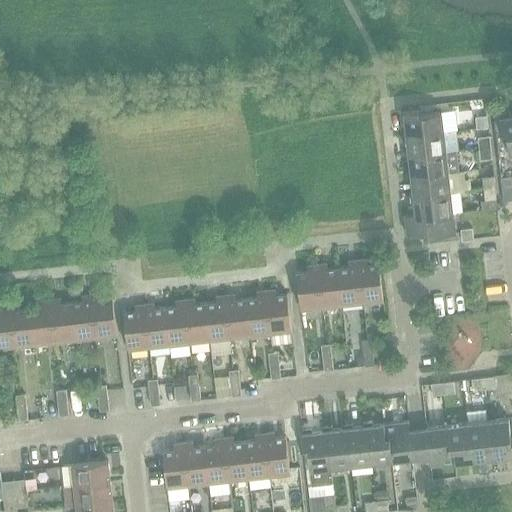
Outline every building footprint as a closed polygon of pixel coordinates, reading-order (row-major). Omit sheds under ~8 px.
[(405,122),(406,132),(420,131),(421,135),(444,132),(442,112),(419,114),(419,110),(400,112),(401,122),(405,122)] [(509,153),(511,152),(511,115),(511,116),(510,112),(500,113),(502,131),(506,131),(509,153)] [(476,128),(488,127),(487,115),(475,116),(476,128)] [(446,153),(444,132),(421,135),(420,131),(406,132),(403,132),(404,142),(407,142),(409,152),(409,153),(423,151),(423,155),(446,153)] [(489,136),(478,137),(479,148),(490,147),(489,136)] [(490,147),(479,148),(480,159),(492,158),(490,147)] [(423,155),(423,151),(409,153),(409,152),(405,153),(406,163),(410,162),(411,173),(425,172),(425,176),(448,173),(458,172),(456,151),(446,153),(423,155)] [(412,183),(413,193),(413,194),(427,192),(428,196),(450,193),(448,173),(425,176),(425,172),(411,173),(407,173),(408,183),(412,183)] [(494,176),(482,178),(483,189),(495,187),(494,176)] [(511,176),(501,177),(504,201),(511,199),(511,176)] [(495,187),(483,189),(485,200),(497,199),(495,187)] [(413,193),(410,193),(411,204),(414,203),(415,213),(416,214),(429,212),(430,217),(452,214),(462,213),(459,192),(450,193),(428,196),(427,192),(413,194),(413,193)] [(455,235),(452,214),(430,217),(429,212),(416,214),(415,213),(405,214),(407,236),(419,235),(420,239),(455,235)] [(462,241),(473,239),(472,228),(461,229),(462,241)] [(367,258),(357,259),(362,303),(383,300),(379,262),(368,264),(367,258)] [(342,305),(362,303),(357,259),(348,261),(349,266),(338,267),(342,305)] [(317,264),(319,280),(322,307),(342,305),(338,267),(327,268),(327,263),(317,264)] [(322,307),(319,280),(317,264),(308,265),(308,270),(297,272),(301,310),(322,307)] [(276,289),(266,290),(270,333),(292,331),(287,293),(276,294),(276,289)] [(250,336),(270,333),(266,290),(257,291),(257,296),(246,298),(250,336)] [(101,293),(91,294),(96,337),(117,335),(113,297),(102,298),(101,293)] [(230,338),(250,336),(246,298),(236,299),(235,293),(225,295),(230,338)] [(76,340),(96,337),(91,294),(82,295),(83,300),(72,301),(76,340)] [(210,340),(230,338),(225,295),(216,296),(217,301),(206,302),(210,340)] [(56,342),(76,340),(72,301),(61,303),(60,297),(51,299),(56,342)] [(190,343),(210,340),(206,302),(195,303),(195,298),(185,299),(190,343)] [(36,344),(56,342),(51,299),(41,300),(42,305),(31,306),(36,344)] [(170,345),(190,343),(185,299),(176,300),(176,305),(166,307),(170,345)] [(16,346),(36,344),(31,306),(21,307),(20,302),(11,303),(16,346)] [(0,348),(16,346),(11,303),(1,304),(1,309),(0,309),(0,348)] [(150,347),(170,345),(166,307),(155,308),(154,303),(145,304),(150,347)] [(150,347),(145,304),(135,305),(136,310),(124,311),(129,350),(150,347)] [(371,339),(362,340),(363,353),(373,352),(371,339)] [(331,343),(321,344),(323,357),(332,356),(331,343)] [(278,351),(269,353),(270,365),(279,364),(278,351)] [(373,352),(363,353),(365,365),(374,364),(373,352)] [(332,356),(323,357),(324,370),(334,369),(332,356)] [(279,364),(270,365),(271,378),(281,377),(279,364)] [(239,369),(229,370),(231,383),(240,382),(239,369)] [(198,374),(189,375),(190,387),(200,386),(198,374)] [(495,377),(483,378),(484,390),(496,389),(495,377)] [(158,378),(148,379),(150,392),(159,391),(158,378)] [(483,378),(472,379),(473,391),(484,390),(483,378)] [(454,381),(442,383),(444,394),(455,393),(454,381)] [(240,382),(231,383),(232,395),(241,394),(240,382)] [(442,383),(431,384),(432,395),(444,394),(442,383)] [(106,384),(97,385),(99,398),(108,397),(106,384)] [(200,386),(190,387),(192,400),(201,399),(200,386)] [(398,387),(375,388),(376,402),(399,401),(398,387)] [(66,389),(57,390),(58,402),(67,401),(66,389)] [(159,391),(150,392),(151,404),(160,403),(159,391)] [(26,393),(16,394),(18,407),(27,406),(26,393)] [(108,397),(99,398),(100,410),(109,409),(108,397)] [(67,401),(58,402),(60,415),(69,414),(67,401)] [(27,406),(18,407),(19,420),(28,419),(27,406)] [(486,408),(466,410),(468,423),(470,445),(474,445),(476,459),(487,458),(487,461),(497,460),(496,456),(494,443),(490,443),(487,420),(486,408)] [(508,418),(487,420),(490,443),(494,443),(496,456),(507,455),(507,459),(511,458),(511,439),(511,440),(508,418)] [(371,461),(391,459),(389,437),(385,437),(383,423),(372,425),(372,421),(362,422),(362,426),(363,426),(364,439),(368,439),(371,461)] [(408,421),(383,423),(385,437),(389,437),(391,459),(412,457),(411,443),(416,442),(428,441),(426,427),(415,428),(409,429),(408,421)] [(477,462),(476,459),(474,445),(470,445),(468,423),(447,425),(450,448),(454,447),(456,461),(466,460),(466,463),(477,462)] [(348,441),(351,464),(371,461),(368,439),(364,439),(363,426),(362,426),(352,427),(352,424),(341,425),(342,428),(344,442),(348,441)] [(450,448),(447,425),(426,427),(428,441),(416,442),(411,443),(412,457),(418,456),(429,455),(430,464),(456,461),(454,447),(450,448)] [(328,443),(331,466),(351,464),(348,441),(344,442),(342,428),(331,429),(331,426),(321,427),(322,430),(324,444),(328,443)] [(311,432),(311,428),(301,429),(303,447),(307,447),(312,485),(333,482),(331,466),(328,443),(324,444),(322,430),(311,432)] [(274,432),(264,433),(269,476),(290,474),(286,436),(275,437),(274,432)] [(249,478),(269,476),(264,433),(255,434),(256,439),(245,440),(249,478)] [(229,481),(249,478),(245,440),(234,441),(233,436),(224,437),(229,481)] [(209,483),(229,481),(224,437),(214,438),(215,444),(204,445),(209,483)] [(189,485),(209,483),(204,445),(194,446),(193,441),(184,442),(189,485)] [(189,485),(184,442),(174,443),(174,448),(163,450),(168,488),(189,485)] [(70,485),(111,480),(108,460),(72,464),(74,479),(69,480),(70,485)] [(26,478),(14,480),(17,507),(29,506),(26,478)] [(14,480),(2,481),(5,511),(11,511),(17,511),(14,480)] [(75,490),(77,505),(113,500),(111,480),(70,485),(70,490),(75,490)] [(225,511),(232,511),(229,494),(207,498),(209,511),(225,511)] [(407,509),(418,508),(417,497),(406,498),(407,509)] [(114,511),(113,500),(77,505),(77,511),(114,511)] [(387,500),(376,501),(377,511),(378,511),(388,511),(389,511),(387,500)] [(377,511),(376,501),(365,502),(365,511),(377,511)]
